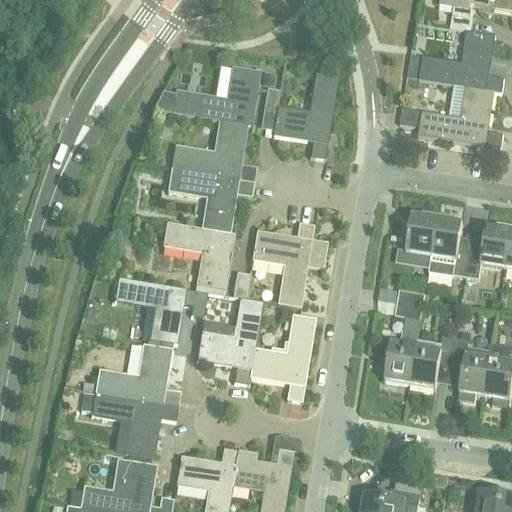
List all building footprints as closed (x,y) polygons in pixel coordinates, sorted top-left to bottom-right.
[(495,15),(497,0),(439,0),(439,8),(456,11),(454,22),(452,22),(450,34),(467,37),(475,38),(477,26),(472,25),(474,13),(494,17),(494,14),(495,15)] [(511,0),(497,0),(495,15),(511,17),(511,0)] [(475,38),(467,37),(462,68),(423,62),(421,74),(409,72),(407,85),(465,94),(465,92),(494,97),(494,99),(500,100),(503,84),(489,82),(495,42),(475,38)] [(219,126),(249,130),(252,130),(260,76),(250,75),(250,69),(235,66),(234,72),(231,72),(226,102),(176,94),(175,99),(172,118),(219,125),(219,126)] [(278,110),(277,119),(273,140),(313,147),(310,161),(327,164),(340,81),(315,77),(309,115),(278,110)] [(277,119),(278,110),(280,95),(267,92),(263,117),(277,119)] [(465,92),(465,94),(460,123),(402,114),(400,130),(419,133),(418,141),(501,155),(504,140),(487,137),(494,99),(494,97),(465,92)] [(162,97),(153,115),(172,118),(175,99),(162,97)] [(173,158),(171,170),(171,173),(255,186),(257,172),(242,170),(249,130),(219,126),(214,157),(175,150),(173,158)] [(255,186),(171,173),(167,196),(206,203),(201,233),(231,237),(237,199),(253,202),(255,186)] [(432,261),(438,224),(412,220),(406,257),(432,261)] [(438,224),(432,261),(429,277),(454,281),(454,279),(466,281),(470,256),(458,254),(463,228),(438,224)] [(231,237),(201,233),(167,227),(163,251),(201,257),(196,288),(225,293),(235,238),(231,237)] [(277,309),(301,313),(308,272),(324,275),(328,247),(312,244),(315,229),(299,227),(297,242),(257,236),(253,265),(284,270),(277,309)] [(483,258),(470,256),(466,281),(480,283),(482,269),(506,273),(511,237),(511,235),(487,232),(483,258)] [(240,303),(246,304),(250,278),(237,276),(233,302),(240,303)] [(195,295),(186,293),(118,282),(114,306),(153,312),(148,344),(177,349),(184,309),(192,310),(191,320),(204,322),(208,297),(195,295)] [(399,295),(397,307),(423,312),(425,299),(399,295)] [(234,387),(245,389),(249,389),(250,382),(255,353),(263,306),(246,304),(240,303),(233,340),(201,335),(197,364),(236,371),(234,387)] [(410,389),(418,345),(423,312),(397,307),(395,320),(405,322),(400,349),(390,348),(384,385),(410,389)] [(270,356),(255,353),(250,382),(289,389),(287,404),(303,406),(316,323),(292,320),(288,347),(284,346),(283,354),(271,352),(270,356)] [(456,343),(452,370),(463,372),(459,397),(485,401),(491,364),(467,361),(471,336),(464,335),(463,344),(456,343)] [(441,349),(418,345),(410,389),(436,393),(440,368),(452,370),(456,343),(455,343),(456,338),(443,336),(443,341),(441,349)] [(95,397),(178,411),(181,396),(165,393),(172,353),(143,348),(138,379),(99,373),(97,389),(84,386),(82,394),(95,397)] [(491,364),(485,401),(494,402),(493,409),(508,411),(509,411),(511,395),(511,354),(509,354),(504,356),(493,354),(491,364)] [(178,411),(95,397),(95,399),(85,397),(82,414),(92,416),(92,420),(93,418),(132,424),(127,457),(125,456),(124,458),(154,462),(161,423),(176,425),(178,411)] [(232,490),(237,462),(238,454),(223,451),(221,467),(181,460),(176,490),(207,495),(204,511),(228,511),(232,490)] [(237,462),(232,490),(248,492),(250,501),(263,503),(261,511),(284,511),(293,456),(278,454),(275,468),(237,462)] [(83,489),(80,511),(79,511),(172,511),(174,503),(165,501),(164,511),(151,508),(157,470),(127,465),(122,496),(83,489)] [(365,501),(363,511),(418,511),(421,498),(391,493),(389,505),(365,501)] [(511,511),(511,502),(481,498),(478,511),(511,511)]
